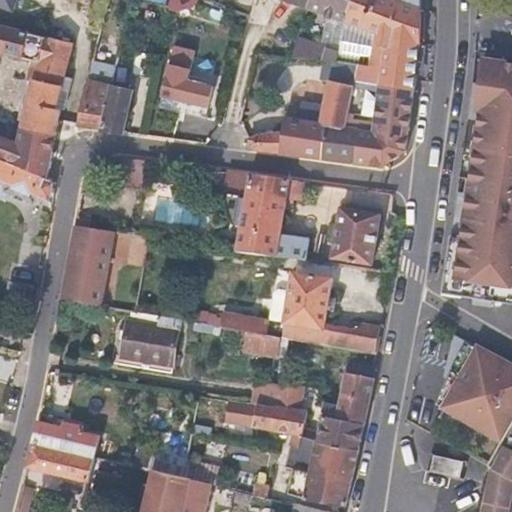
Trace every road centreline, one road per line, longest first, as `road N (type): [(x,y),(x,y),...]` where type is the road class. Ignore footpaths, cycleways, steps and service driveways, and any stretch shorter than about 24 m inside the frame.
road 1 (residential): [(426,184),(111,141),(73,169),(1,511)]
road 2 (secondary): [(362,511),(408,295)]
road 3 (secondary): [(426,184),(445,0)]
